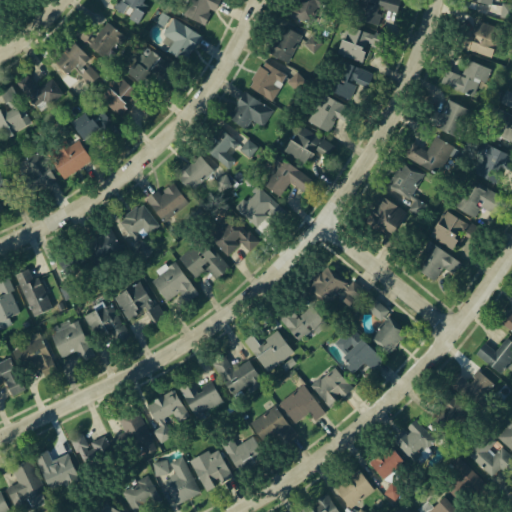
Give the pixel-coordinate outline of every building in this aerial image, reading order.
[(119,0),(114,8),(138,23),(148,6),(142,2),(143,0),(119,0)] [(187,0),(181,13),(205,25),(212,10),(215,11),(220,0),(187,0)] [(289,0),(318,0),(310,23),(284,13),(289,0)] [(358,0),(401,0),(396,12),(382,7),(376,25),(352,17),(358,0)] [(501,2),(511,4),(511,19),(498,18),(501,2)] [(156,22),(163,26),(169,17),(162,12),(156,22)] [(173,17),(201,34),(194,46),(187,42),(178,56),(167,50),(173,40),(163,34),(173,17)] [(477,19),(502,27),(493,56),(467,47),(477,19)] [(81,22),(95,34),(106,21),(123,35),(106,57),(74,30),(81,22)] [(348,22),(387,37),(383,49),(368,44),(362,60),(337,51),(348,22)] [(306,39),(310,34),(320,43),(312,52),(302,42),(303,41),(300,38),(286,62),(266,51),(282,23),(301,35),(306,39)] [(50,61),(61,50),(59,47),(70,37),(92,59),(87,64),(97,75),(87,84),(73,70),(65,77),(50,61)] [(141,53),(127,70),(146,85),(165,61),(151,50),(146,57),(141,53)] [(444,68),(460,74),(467,58),(491,67),(485,83),(478,80),(472,95),(439,82),(444,68)] [(285,76),(272,98),(248,85),(263,60),(286,73),(286,74),(289,77),(295,72),(303,80),(295,88),(287,80),(288,79),(285,76)] [(341,61),(372,75),(366,88),(356,84),(349,100),(328,91),(341,61)] [(99,96),(119,73),(153,102),(144,112),(131,101),(120,114),(99,96)] [(18,81),(26,75),(36,88),(49,77),(62,93),(41,110),(18,81)] [(511,79),(511,106),(501,101),(511,79)] [(0,96),(0,88),(11,83),(31,123),(2,138),(0,134),(0,108),(5,106),(0,96)] [(240,87),(274,110),(262,127),(250,119),(244,129),(222,114),(240,87)] [(322,94),(354,112),(348,123),(336,117),(329,131),(308,119),(322,94)] [(431,108),(425,120),(458,137),(472,110),(447,98),(440,112),(431,108)] [(67,120),(95,101),(113,128),(103,134),(99,127),(80,139),(67,120)] [(496,106),(511,115),(511,149),(481,132),(496,106)] [(296,123),(281,149),(307,163),(316,147),(329,155),(335,145),(296,123)] [(205,147),(219,128),(237,142),(231,150),(229,147),(225,151),(234,158),(228,164),(205,147)] [(410,141),(425,151),(435,136),(452,147),(436,174),(403,153),(410,141)] [(50,153),(75,137),(89,159),(64,175),(50,153)] [(246,139),(257,147),(249,158),(239,150),(246,139)] [(486,143),(511,155),(499,184),(473,172),(486,143)] [(11,167),(38,151),(55,180),(27,196),(11,167)] [(261,178),(271,165),(268,162),(275,153),(309,179),(304,186),(290,176),(278,192),(261,178)] [(176,175),(198,154),(213,169),(191,190),(176,175)] [(399,158),(425,173),(410,199),(384,184),(399,158)] [(0,164),(10,189),(0,193),(0,207),(1,210),(0,210),(0,164)] [(213,180),(225,175),(230,186),(219,191),(213,180)] [(466,177),(503,198),(493,216),(481,209),(476,217),(452,204),(466,177)] [(146,198),(170,180),(188,203),(163,221),(146,198)] [(237,206),(259,185),(288,214),(277,226),(266,215),(256,225),(237,206)] [(382,193),(406,211),(390,233),(366,214),(382,193)] [(408,209),(420,216),(427,204),(415,197),(408,209)] [(115,222),(141,203),(158,227),(132,245),(115,222)] [(442,207),(488,232),(481,244),(463,234),(455,249),(427,234),(442,207)] [(207,231),(230,209),(260,241),(249,252),(240,242),(229,253),(207,231)] [(84,241),(107,229),(122,257),(98,269),(84,241)] [(179,257),(204,236),(230,268),(217,279),(207,267),(195,276),(179,257)] [(427,241),(459,262),(444,284),(413,262),(427,241)] [(145,279),(174,257),(199,292),(188,300),(181,291),(163,304),(145,279)] [(366,291),(351,278),(347,283),(328,267),(310,288),(328,304),(341,289),(356,302),(366,291)] [(13,273),(24,268),(32,278),(39,275),(53,307),(33,316),(13,273)] [(113,296),(139,278),(165,316),(155,323),(146,311),(130,322),(113,296)] [(0,297),(0,328),(12,324),(9,316),(20,311),(6,279),(0,281),(0,292),(2,297),(0,297)] [(373,298),(366,305),(382,320),(366,337),(387,356),(410,332),(373,298)] [(81,315),(110,300),(130,337),(114,346),(107,333),(95,339),(81,315)] [(276,316),(288,306),(296,316),(310,305),(325,323),(298,344),(276,316)] [(507,308),(511,312),(511,330),(498,320),(507,308)] [(47,330),(77,316),(94,354),(80,361),(74,350),(59,357),(47,330)] [(330,343),(349,324),(384,359),(371,372),(362,363),(351,375),(344,368),(350,363),(330,343)] [(242,337),(253,329),(261,339),(275,329),(292,352),(267,371),(242,337)] [(10,349),(39,334),(57,370),(43,377),(39,368),(24,375),(10,349)] [(484,341),(496,351),(507,338),(511,342),(511,358),(500,372),(475,351),(484,341)] [(210,361),(221,353),(231,367),(247,357),(265,382),(255,389),(250,383),(233,394),(210,361)] [(0,361),(7,358),(23,390),(10,396),(4,382),(0,383),(0,361)] [(312,384),(331,366),(350,388),(331,405),(312,384)] [(440,390),(455,372),(467,382),(475,372),(490,385),(466,412),(440,390)] [(176,384),(191,374),(200,389),(210,383),(221,402),(196,417),(176,384)] [(280,400),(301,384),(323,411),(313,420),(307,412),(297,421),(280,400)] [(149,405),(172,389),(189,413),(178,421),(174,414),(167,419),(177,434),(162,445),(154,434),(165,427),(149,405)] [(115,416),(136,406),(156,449),(136,459),(115,416)] [(250,423),(274,407),(292,433),(267,449),(250,423)] [(430,422),(444,409),(463,429),(448,443),(430,422)] [(393,438),(415,419),(432,439),(410,458),(393,438)] [(511,449),(498,436),(511,419),(511,449)] [(68,440),(83,432),(88,442),(103,434),(116,460),(86,475),(68,440)] [(488,432),(511,456),(511,472),(508,477),(498,467),(490,475),(468,453),(488,432)] [(224,449),(250,434),(263,457),(237,471),(224,449)] [(388,483),(396,477),(392,471),(404,461),(391,445),(370,462),(388,483)] [(5,487),(16,511),(32,511),(56,501),(43,473),(58,466),(48,446),(27,456),(29,459),(11,467),(17,481),(5,487)] [(191,462),(218,448),(232,475),(205,489),(191,462)] [(34,456),(50,491),(79,478),(68,453),(52,460),(48,450),(34,456)] [(458,456),(483,485),(473,494),(467,490),(456,499),(435,476),(458,456)] [(169,463),(181,457),(200,490),(175,503),(161,479),(174,472),(169,463)] [(152,462),(166,459),(168,473),(155,475),(152,462)] [(356,472),(372,494),(347,511),(332,489),(356,472)] [(146,475),(162,503),(147,511),(133,511),(121,490),(146,475)] [(402,490),(392,483),(384,493),(394,501),(402,490)] [(0,511),(9,511),(2,491),(0,491),(0,511)] [(423,511),(443,493),(460,511),(423,511)] [(301,511),(300,510),(325,495),(336,511),(301,511)] [(95,511),(103,501),(119,511),(95,511)]
